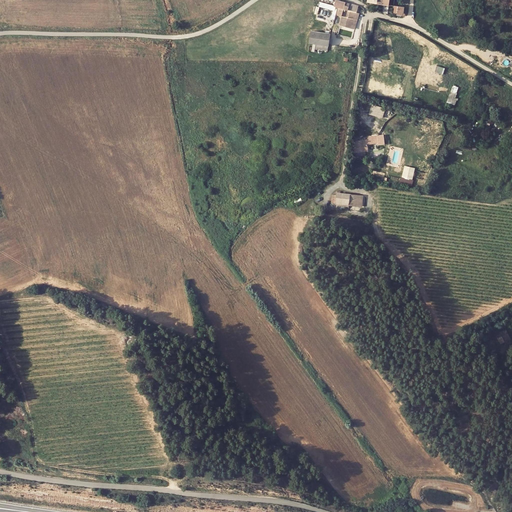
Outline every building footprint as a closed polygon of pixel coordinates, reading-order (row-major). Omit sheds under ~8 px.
[(340,16),(342,16),(346,2),(339,0),(335,0),(334,5),(339,7),(337,15),(340,16)] [(342,16),(355,19),(357,13),(359,5),(346,2),(342,16)] [(332,13),(335,14),(337,8),(320,3),(318,7),(333,11),(332,13)] [(403,7),(398,6),(395,6),(394,11),(398,11),(397,13),(403,14),(403,7)] [(471,23),(473,16),(466,15),(465,14),(464,21),(471,23)] [(352,28),(355,19),(342,16),(340,16),(338,25),(352,28)] [(315,45),(328,46),(330,31),(324,30),(324,32),(312,31),(310,44),(315,45)] [(372,104),(369,114),(383,118),(386,108),(372,104)] [(377,144),(377,137),(371,137),(371,140),(367,140),(353,142),(354,153),(364,152),(367,152),(367,145),(377,144)] [(415,168),(405,166),(402,177),(412,179),(415,168)] [(368,181),(352,178),(351,186),(367,188),(368,181)] [(349,205),(350,194),(336,193),(336,195),(332,195),(331,203),(349,205)] [(363,196),(350,194),(349,205),(362,206),(363,196)] [(506,329),(492,336),(496,343),(500,342),(501,344),(511,339),(506,329)]
